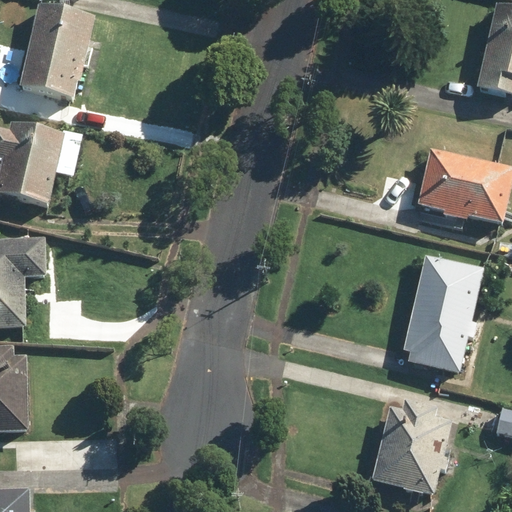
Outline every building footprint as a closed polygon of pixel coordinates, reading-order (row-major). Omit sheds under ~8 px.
[(87,103),(106,22),(45,7),(26,89),(87,103)] [(511,18),(490,14),(471,96),(511,104),(511,18)] [(21,123),(19,132),(0,127),(0,192),(59,207),(66,178),(82,181),(92,141),(21,123)] [(510,176),(422,158),(410,216),(498,235),(510,176)] [(0,327),(27,326),(25,276),(46,275),(45,237),(0,238),(0,327)] [(399,355),(408,357),(405,369),(454,380),(476,278),(419,265),(399,355)] [(0,432),(29,432),(26,355),(14,355),(14,344),(0,345),(0,432)] [(451,422),(434,418),(436,409),(404,402),(402,411),(389,409),(373,480),(435,494),(451,422)] [(511,417),(498,413),(488,443),(511,450),(511,417)] [(0,511),(42,511),(42,493),(0,494),(0,511)]
